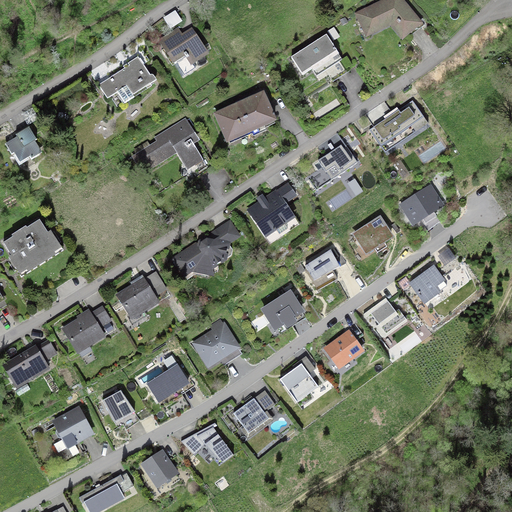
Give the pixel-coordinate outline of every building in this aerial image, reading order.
[(406,33),(419,23),(399,0),(388,0),(358,15),(367,34),(396,20),(406,33)] [(192,63),(206,54),(191,31),(178,39),(173,32),(160,40),(173,61),(174,60),(184,75),(195,68),(192,63)] [(326,35),(291,58),(302,75),(321,63),(332,81),(349,70),(326,35)] [(114,93),(117,92),(123,101),(153,81),(138,57),(128,64),(129,66),(98,85),(102,91),(108,88),(112,93),(114,93)] [(263,94),(216,115),(227,141),(274,120),(263,94)] [(412,101),(369,130),(381,147),(396,137),(400,143),(428,124),(412,101)] [(38,119),(32,108),(21,115),(28,126),(38,119)] [(191,142),(194,140),(183,122),(156,139),(159,143),(136,157),(143,167),(150,163),(152,166),(176,152),(174,149),(177,147),(188,165),(181,169),(189,182),(212,167),(204,154),(201,157),(191,142)] [(28,155),(31,160),(42,153),(35,141),(37,140),(29,127),(16,135),(17,137),(5,144),(11,155),(16,152),(21,159),(28,155)] [(344,143),(317,161),(331,181),(357,163),(344,143)] [(275,192),(249,209),(269,240),(296,222),(284,205),(295,197),(287,185),(276,192),(275,192)] [(401,205),(413,225),(433,212),(432,209),(441,203),(430,187),(401,205)] [(380,219),(355,235),(366,253),(391,237),(380,219)] [(13,237),(3,243),(20,268),(27,264),(29,267),(51,253),(48,250),(55,246),(39,220),(27,228),(26,227),(12,235),(13,237)] [(231,255),(232,250),(228,245),(229,243),(238,236),(229,223),(210,235),(210,238),(206,238),(200,242),(199,245),(196,245),(173,260),(173,263),(175,266),(178,267),(186,280),(194,275),(208,278),(218,271),(219,267),(217,265),(231,255)] [(330,250),(305,266),(313,280),(312,281),(317,290),(337,279),(333,271),(340,267),(330,250)] [(433,268),(411,284),(424,302),(438,292),(434,287),(443,280),(433,268)] [(117,295),(132,319),(158,302),(154,297),(166,289),(156,274),(145,281),(143,279),(117,295)] [(275,328),(284,323),(286,327),(295,321),(293,317),(302,311),(290,293),(263,310),(275,328)] [(377,304),(363,314),(366,318),(371,314),(378,325),(375,327),(383,337),(406,320),(398,309),(395,312),(388,301),(379,307),(377,304)] [(89,313),(63,329),(78,353),(104,336),(99,328),(110,321),(102,308),(91,315),(89,313)] [(210,354),(215,362),(238,347),(224,325),(223,326),(220,321),(211,327),(214,331),(194,344),(204,359),(210,354)] [(326,349),(339,367),(362,351),(349,333),(326,349)] [(39,370),(46,366),(44,361),(56,354),(48,341),(36,348),(35,346),(6,364),(12,373),(15,371),(22,384),(40,373),(39,370)] [(280,380),(297,403),(318,387),(301,364),(280,380)] [(157,400),(187,381),(177,365),(164,373),(146,384),(157,400)] [(114,423),(135,412),(120,391),(102,401),(114,423)] [(233,413),(248,434),(268,419),(264,413),(275,405),(266,393),(255,401),(254,399),(233,413)] [(56,433),(58,437),(63,439),(68,448),(81,440),(79,436),(90,430),(78,409),(54,422),(57,428),(56,433)] [(233,456),(213,428),(183,444),(194,455),(205,445),(223,463),(233,456)] [(162,453),(144,465),(157,484),(175,472),(162,453)] [(126,472),(79,498),(82,504),(84,503),(88,511),(96,511),(124,497),(122,493),(134,486),(126,472)]
